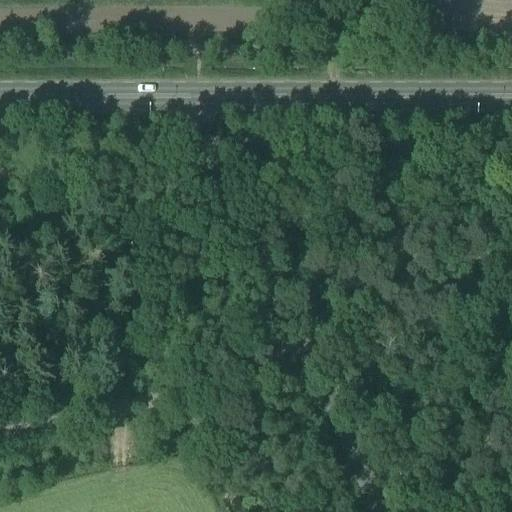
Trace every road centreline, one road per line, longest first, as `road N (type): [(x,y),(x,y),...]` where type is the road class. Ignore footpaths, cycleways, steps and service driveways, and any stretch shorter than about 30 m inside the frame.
road 1 (primary): [(511,98),(0,99)]
road 2 (track): [(0,436),(171,397),(245,363),(295,324)]
